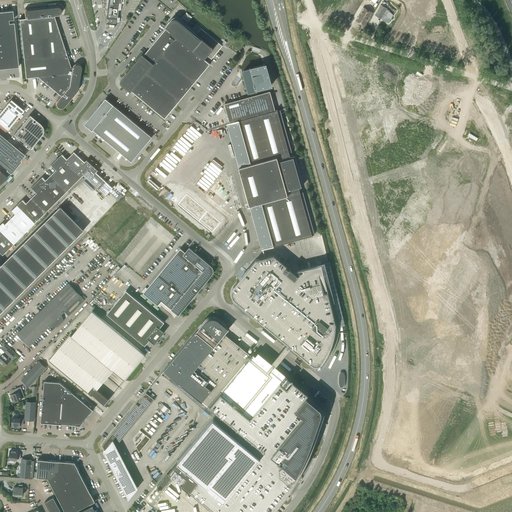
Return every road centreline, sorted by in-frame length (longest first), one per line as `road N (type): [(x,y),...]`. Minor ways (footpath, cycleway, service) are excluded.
road 1 (unclassified): [(305,0),(391,336),(392,391),(379,456),(452,487),(511,469)]
road 2 (primary): [(318,511),(357,431),(366,363),(360,310),(290,62)]
road 3 (unclassified): [(210,296),(335,403),(323,454),(289,511)]
road 4 (unclassified): [(210,296),(87,444)]
road 5 (unclassified): [(210,296),(227,275),(226,261),(130,181)]
road 6 (unclassified): [(63,128),(92,87),(92,54),(75,0)]
road 7 (unclassified): [(130,181),(214,75)]
